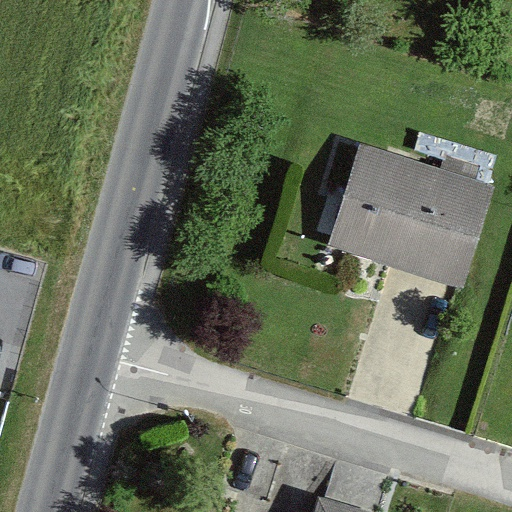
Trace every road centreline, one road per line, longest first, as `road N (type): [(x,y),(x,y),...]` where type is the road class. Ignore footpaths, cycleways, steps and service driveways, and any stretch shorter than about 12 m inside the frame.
road 1 (residential): [(511,484),(90,353)]
road 2 (tertiary): [(90,353),(185,0)]
road 3 (tertiary): [(47,511),(90,353)]
